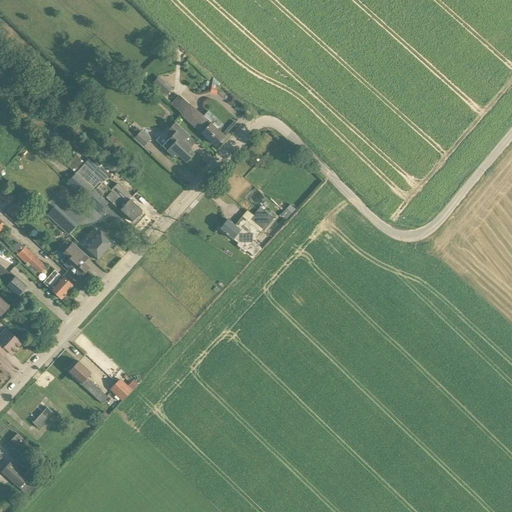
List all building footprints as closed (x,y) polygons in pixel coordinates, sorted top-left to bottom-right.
[(167,96),(173,89),(159,77),(153,84),(167,96)] [(203,117),(189,104),(178,95),(169,104),(180,114),(180,115),(200,133),(214,146),(222,137),(205,121),(207,119),(204,115),(203,117)] [(186,163),(193,155),(188,149),(190,147),(184,142),(189,136),(175,123),(167,131),(172,136),(161,147),(175,160),(178,156),(186,163)] [(141,131),(136,127),(129,135),(143,148),(150,140),(141,131)] [(85,164),(76,173),(91,188),(104,199),(104,198),(113,190),(85,164)] [(75,174),(67,182),(98,210),(106,202),(75,174)] [(104,198),(131,222),(136,217),(137,218),(140,215),(140,213),(140,212),(128,201),(132,196),(118,184),(113,190),(104,198)] [(7,206),(15,198),(16,197),(8,189),(6,191),(7,192),(1,199),(7,206)] [(58,193),(49,202),(54,207),(48,213),(70,235),(85,220),(58,193)] [(13,218),(21,210),(14,202),(5,210),(13,218)] [(286,220),(295,210),(290,205),(280,215),(286,220)] [(253,215),(250,219),(262,229),(263,230),(273,218),(260,206),(253,215)] [(246,252),(252,256),(259,247),(252,241),(259,232),(241,217),(236,222),(238,224),(236,227),(227,220),(219,230),(231,241),(232,240),(236,244),(245,252),(246,252)] [(105,250),(93,239),(84,249),(96,260),(105,250)] [(79,277),(88,268),(78,259),(83,254),(70,243),(61,253),(67,259),(62,264),(72,273),(73,272),(79,277)] [(24,247),(16,256),(25,264),(27,262),(39,274),(45,267),(24,247)] [(25,288),(0,266),(0,280),(17,296),(25,288)] [(61,300),(72,287),(54,271),(43,283),(61,300)] [(0,315),(7,308),(9,306),(0,298),(0,315)] [(20,344),(4,329),(0,334),(0,354),(2,356),(7,352),(10,354),(20,344)] [(92,383),(86,378),(89,375),(76,363),(68,373),(80,384),(101,404),(107,398),(94,385),(96,383),(93,381),(92,383)] [(132,389),(120,377),(109,389),(122,401),(132,389)] [(38,430),(52,415),(45,409),(31,424),(38,430)] [(104,411),(100,416),(104,420),(108,415),(104,411)] [(15,447),(21,440),(16,435),(9,442),(15,447)] [(15,460),(19,455),(14,449),(9,454),(15,460)] [(33,483),(28,478),(29,477),(10,462),(1,473),(30,497),(38,488),(39,489),(47,480),(41,474),(33,483)] [(14,505),(19,500),(13,495),(8,501),(14,505)]
